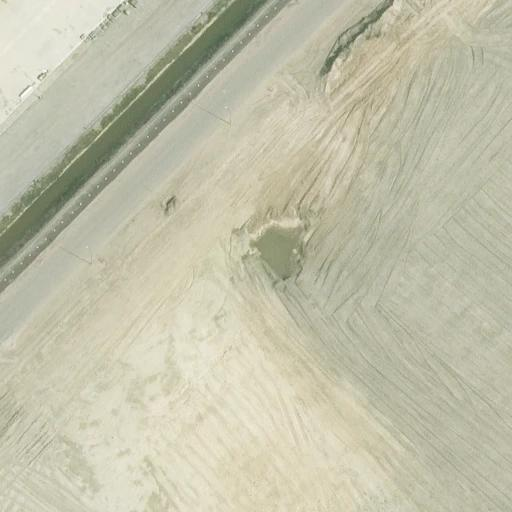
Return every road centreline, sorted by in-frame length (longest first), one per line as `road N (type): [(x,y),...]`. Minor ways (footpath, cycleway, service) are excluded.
road 1 (unclassified): [(325,0),(0,326)]
road 2 (track): [(511,396),(213,112)]
